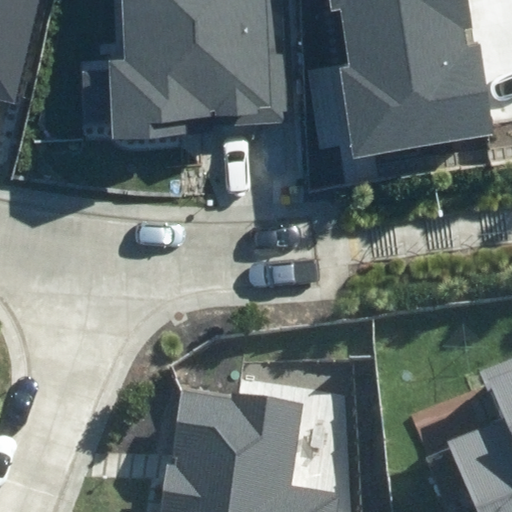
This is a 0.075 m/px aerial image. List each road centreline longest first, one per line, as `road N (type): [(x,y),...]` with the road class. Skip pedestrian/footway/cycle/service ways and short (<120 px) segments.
road 1 (residential): [(19,511),(93,262)]
road 2 (residential): [(93,262),(223,262),(306,251)]
